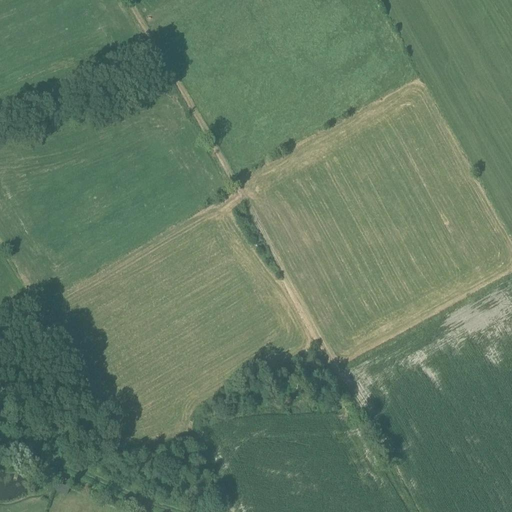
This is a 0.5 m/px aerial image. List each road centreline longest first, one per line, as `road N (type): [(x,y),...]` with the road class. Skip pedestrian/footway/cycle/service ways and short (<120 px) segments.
road 1 (track): [(341,373),(127,0)]
road 2 (track): [(0,340),(48,313),(0,228)]
